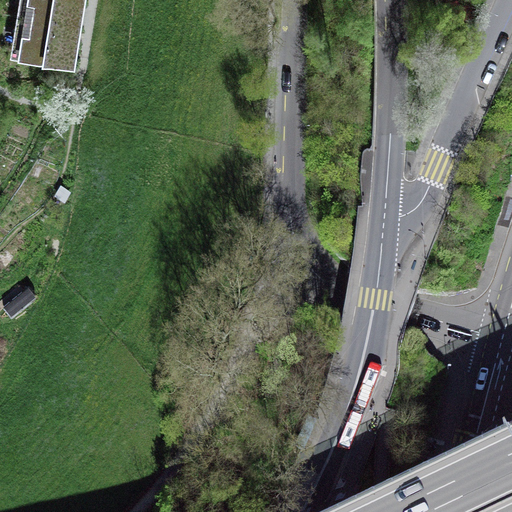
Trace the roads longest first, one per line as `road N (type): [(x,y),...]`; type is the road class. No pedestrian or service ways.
road 1 (tertiary): [(292,0),(289,213),(303,258),(345,293),(508,340)]
road 2 (tertiary): [(381,240),(363,362),(303,511)]
road 3 (track): [(283,273),(199,432),(137,511)]
road 4 (residential): [(381,240),(423,197),(510,0)]
road 5 (tertiary): [(391,0),(381,240)]
road 6 (primary): [(467,511),(508,340)]
